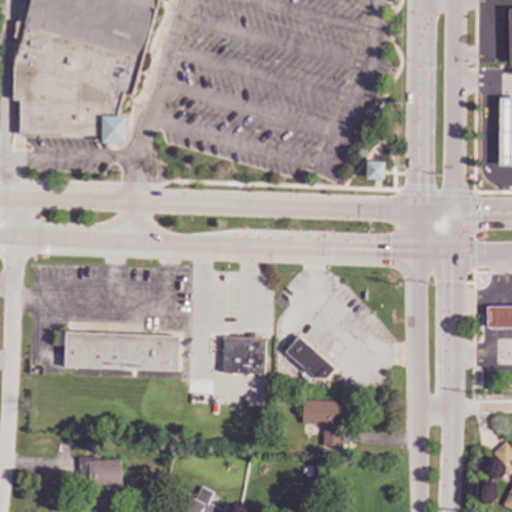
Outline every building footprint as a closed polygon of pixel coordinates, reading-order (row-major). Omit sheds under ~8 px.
[(18,137),(99,136),(99,146),(127,146),(135,94),(149,48),(158,0),(30,0),(16,49),(13,99),(19,100),(18,137)] [(511,165),(500,165),(500,98),(511,98),(511,165)] [(366,179),(367,161),(385,162),(385,180),(366,179)] [(65,369),(178,373),(180,337),(66,333),(65,369)] [(287,355),(299,339),(336,371),(327,381),(314,380),(287,355)] [(224,340),(264,341),(262,375),(223,373),(224,340)] [(339,425),(348,426),(349,402),(301,400),(300,424),(321,424),(320,440),(338,441),(339,425)] [(511,452),(511,456),(503,466),(492,454),(503,443),(511,452)] [(121,488),(120,457),(77,459),(78,476),(86,476),(87,490),(121,488)] [(511,511),(501,506),(511,483),(511,511)] [(212,492),(200,486),(193,501),(187,498),(180,511),(226,511),(207,503),(212,492)]
